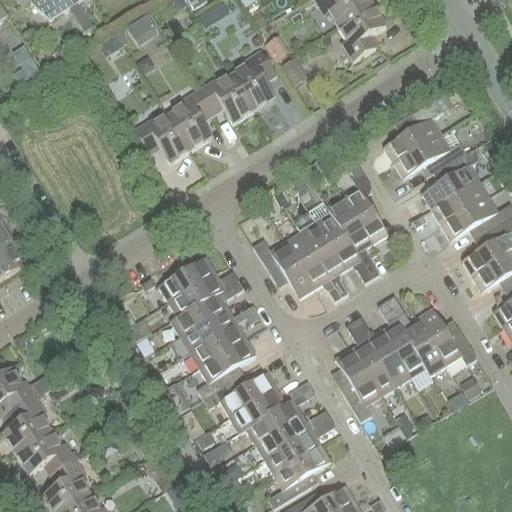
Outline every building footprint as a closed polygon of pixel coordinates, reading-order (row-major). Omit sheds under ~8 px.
[(78,5),(77,6),(73,0),(16,0),(24,11),(31,7),(50,23),(70,10),(76,21),(84,16),(78,5)] [(185,0),(193,13),(205,6),(201,0),(185,0)] [(337,31),(373,10),(367,0),(317,0),(314,2),(321,13),(325,11),(337,31)] [(222,5),(198,17),(203,27),(227,14),(222,5)] [(373,10),(337,31),(349,52),(345,54),(352,66),(377,51),(371,40),(386,31),(373,10)] [(125,29),(136,49),(159,36),(147,16),(125,29)] [(231,80),(253,115),(274,102),(265,87),(276,80),(260,56),(248,63),(251,67),(231,80)] [(309,81),(296,59),(282,67),(295,89),(309,81)] [(40,75),(34,66),(23,73),(13,79),(19,89),(40,75)] [(232,129),(253,115),(231,80),(211,92),(209,88),(197,96),(213,120),(223,114),(232,129)] [(202,127),(213,120),(197,96),(185,103),(188,107),(168,120),(190,155),(211,142),(202,127)] [(393,168),(441,139),(432,124),(444,116),(436,103),(409,119),(417,132),(383,152),(393,168)] [(169,168),(190,155),(168,120),(148,132),(146,128),(134,136),(149,160),(160,153),(169,168)] [(433,179),(465,159),(451,135),(442,140),(441,139),(393,168),(402,184),(427,169),(433,179)] [(421,199),(431,215),(479,186),(470,170),(479,165),(472,154),(465,159),(433,179),(439,188),(421,199)] [(342,201),(371,250),(388,240),(364,199),(374,193),(359,168),(350,173),(354,180),(352,181),(358,191),(342,201)] [(440,231),(488,201),(479,186),(431,215),(440,231)] [(364,254),(371,250),(342,201),(327,211),(361,266),(373,284),(380,280),(364,254)] [(476,244),(511,222),(511,211),(511,210),(498,217),(488,201),(440,231),(450,247),(470,234),(476,244)] [(365,289),(373,284),(361,266),(327,211),(326,211),(330,218),(316,227),(345,275),(353,270),(365,289)] [(471,282),(511,257),(511,240),(510,236),(511,235),(511,222),(476,244),(482,253),(461,266),(471,282)] [(0,255),(14,247),(1,226),(0,226),(0,255)] [(337,280),(345,275),(316,227),(300,237),(330,285),(334,293),(341,304),(349,299),(337,280)] [(315,294),(330,285),(300,237),(285,246),(315,294)] [(315,294),(285,246),(271,255),(264,244),(253,251),(274,285),(284,279),(299,304),(315,294)] [(0,285),(27,268),(14,247),(0,255),(0,285)] [(504,297),(511,291),(511,257),(471,282),(481,298),(499,287),(504,297)] [(167,307),(216,278),(206,262),(158,291),(167,307)] [(216,278),(167,307),(176,322),(177,323),(225,293),(239,285),(233,276),(220,285),(216,278)] [(159,285),(155,280),(140,289),(145,296),(155,290),(154,288),(159,285)] [(176,322),(169,326),(179,342),(228,313),(224,307),(244,294),(239,285),(225,293),(177,323),(176,322)] [(502,333),(511,327),(511,291),(504,297),(510,306),(492,317),(502,333)] [(335,308),(341,304),(334,293),(328,297),(335,308)] [(393,300),(385,306),(426,374),(431,380),(446,371),(416,323),(410,327),(393,300)] [(385,306),(377,310),(389,330),(381,335),(411,383),(426,374),(385,306)] [(246,323),(256,317),(252,311),(242,316),(246,323)] [(189,358),(237,328),(228,313),(179,342),(189,358)] [(432,313),(416,323),(446,371),(461,362),(466,370),(476,364),(457,332),(447,338),(432,313)] [(129,316),(121,321),(126,330),(134,326),(129,316)] [(256,317),(246,323),(250,329),(260,323),(256,317)] [(396,393),(411,383),(381,335),(372,340),(360,321),(354,325),(396,393)] [(380,402),(396,393),(354,325),(345,330),(357,350),(351,354),(380,402)] [(511,327),(502,333),(511,349),(511,327)] [(198,373),(246,344),(237,328),(189,358),(198,373)] [(208,389),(196,396),(202,405),(238,382),(233,374),(256,360),(246,344),(198,373),(208,389)] [(366,411),(380,402),(351,354),(335,364),(350,389),(340,395),(361,428),(372,421),(366,411)] [(0,409),(4,407),(11,418),(36,402),(28,391),(24,393),(11,373),(3,378),(1,375),(0,375),(0,409)] [(238,382),(202,405),(208,415),(219,408),(228,423),(277,393),(267,377),(244,391),(238,382)] [(482,397),(473,381),(460,388),(469,404),(482,397)] [(307,386),(288,398),(291,403),(301,397),(310,392),(307,386)] [(310,392),(301,397),(305,405),(315,399),(310,392)] [(277,393),(228,423),(238,439),(245,435),(285,408),(277,393)] [(3,438),(16,459),(51,436),(39,416),(43,414),(36,402),(11,418),(17,428),(3,438)] [(292,403),(285,408),(245,435),(254,449),(302,420),(292,403)] [(413,431),(405,417),(395,423),(407,442),(412,438),(409,433),(413,431)] [(320,430),(330,424),(326,418),(317,423),(308,429),(311,435),(320,430)] [(302,420),(254,449),(263,465),(311,435),(308,429),(302,420)] [(320,430),(311,435),(315,442),(324,436),(334,430),(330,424),(320,430)] [(193,443),(204,437),(197,426),(187,433),(193,443)] [(311,435),(263,465),(272,480),(321,451),(315,442),(311,435)] [(50,481),(75,465),(68,454),(64,457),(51,436),(16,459),(29,480),(44,470),(50,481)] [(281,494),(267,503),(272,511),(275,511),(311,491),(305,482),(331,467),(321,451),(272,480),(281,494)] [(49,511),(70,511),(91,499),(78,479),(82,477),(75,465),(50,481),(57,491),(42,501),(49,511)] [(315,497),(289,511),(346,511),(355,507),(345,491),(321,506),(315,497)] [(98,511),(91,499),(70,511),(98,511)]
